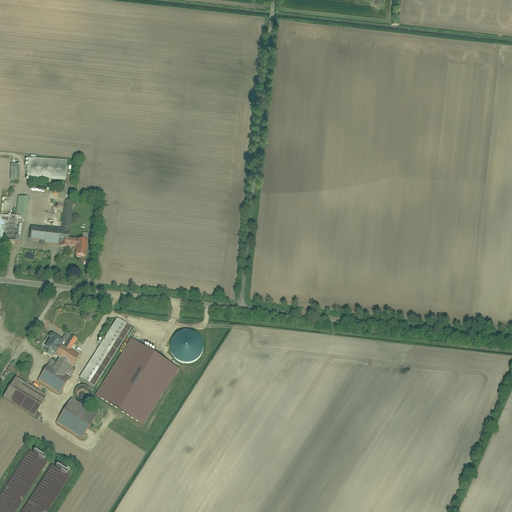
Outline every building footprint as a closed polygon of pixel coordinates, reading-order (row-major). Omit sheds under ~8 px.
[(66,161),(29,158),(27,178),(65,181),(66,161)] [(12,165),(12,182),(21,182),(21,165),(12,165)] [(25,219),(28,197),(18,196),(15,217),(22,218),(25,219)] [(73,202),(65,201),(62,229),(70,230),(73,202)] [(15,217),(0,215),(0,241),(19,244),(22,218),(15,217)] [(31,227),(29,240),(40,241),(40,243),(59,245),(58,247),(68,248),(69,239),(70,230),(62,229),(45,227),(45,229),(31,227)] [(74,255),(85,257),(86,240),(69,239),(68,248),(75,249),(74,255)] [(29,254),(27,259),(34,262),(36,257),(29,254)] [(131,328),(116,319),(79,377),(94,387),(131,328)] [(170,344),(169,350),(171,356),(174,360),(179,364),(185,365),(191,365),(196,362),(200,359),(203,354),(204,348),(203,343),(201,338),(197,334),(192,332),(187,331),(181,332),(176,334),(172,339),(170,344)] [(63,342),(52,335),(45,347),(56,354),(61,346),(63,342)] [(76,339),(70,336),(68,341),(64,347),(69,350),(76,339)] [(179,369),(130,339),(94,396),(143,426),(179,369)] [(64,347),(61,346),(56,354),(55,356),(59,359),(69,365),(72,367),(79,357),(69,350),(64,347)] [(51,359),(38,381),(59,395),(73,373),(67,369),(69,365),(59,359),(57,363),(51,359)] [(46,398),(16,378),(4,397),(34,416),(46,398)] [(90,398),(84,387),(75,392),(81,403),(90,398)] [(97,415),(72,399),(57,423),(82,439),(97,415)] [(14,511),(46,463),(29,452),(0,498),(0,511),(14,511)] [(46,511),(69,477),(51,466),(22,511),(46,511)]
